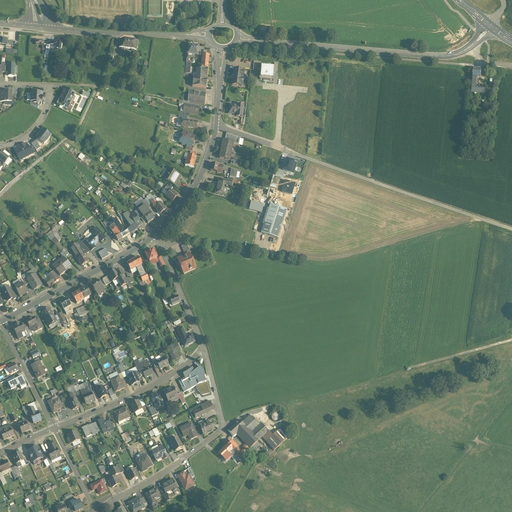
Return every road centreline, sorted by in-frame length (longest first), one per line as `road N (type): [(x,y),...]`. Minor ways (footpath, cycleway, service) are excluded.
road 1 (tertiary): [(490,31),(462,56),(430,61),(268,48)]
road 2 (residential): [(204,351),(222,430),(95,511)]
road 3 (track): [(477,221),(339,266),(279,261)]
road 4 (track): [(511,231),(319,166)]
road 5 (tertiary): [(155,239),(0,326)]
road 6 (residential): [(204,351),(145,391),(53,430)]
road 7 (tertiary): [(178,41),(49,28)]
road 8 (tertiary): [(215,131),(193,190),(155,239)]
road 9 (residential): [(155,239),(204,351)]
